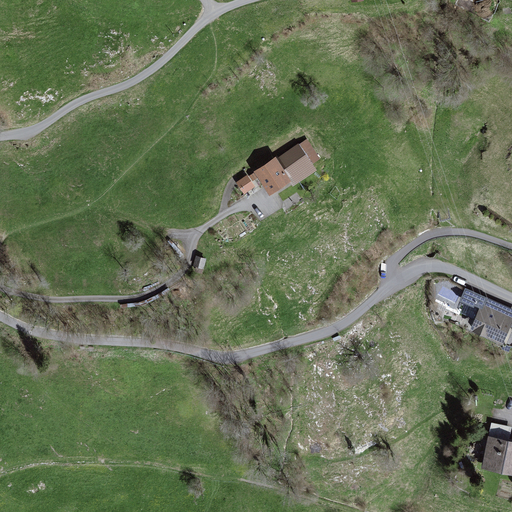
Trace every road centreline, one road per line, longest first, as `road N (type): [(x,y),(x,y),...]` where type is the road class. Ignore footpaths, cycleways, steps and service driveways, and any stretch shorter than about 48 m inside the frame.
road 1 (tertiary): [(0,318),(65,341),(239,358),(327,334),(384,293)]
road 2 (track): [(0,288),(56,300),(146,295),(187,264),(206,226),(252,200)]
road 3 (tertiary): [(248,0),(214,13),(134,81),(39,127),(0,136)]
road 4 (residential): [(511,249),(466,233),(412,241),(387,269),(384,293)]
road 5 (tertiary): [(384,293),(416,268),(433,266),(511,298)]
